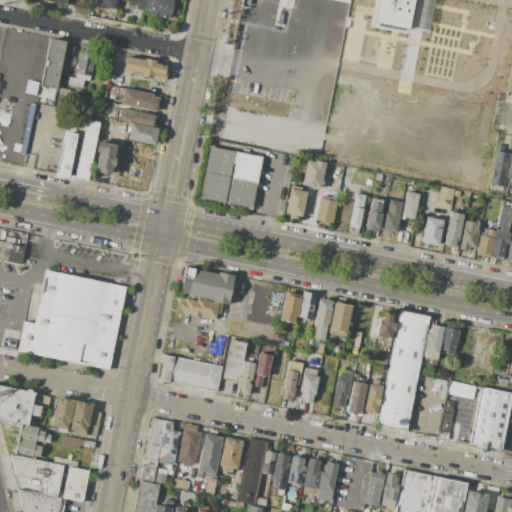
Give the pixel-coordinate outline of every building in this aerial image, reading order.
[(96,0),(114,0),(113,10),(95,6),(96,0)] [(172,0),(169,19),(149,14),(150,11),(136,8),(137,3),(133,1),(133,0),(172,0)] [(240,0),(305,0),(294,55),(232,43),(240,0)] [(376,0),(373,23),(409,28),(413,0),(376,0)] [(49,38),(65,41),(56,89),(40,86),(49,38)] [(79,52),(87,54),(86,61),(92,63),(89,80),(84,79),(81,91),(77,90),(77,88),(67,86),(69,76),(74,77),(79,52)] [(126,56),(145,60),(145,58),(155,60),(154,62),(167,65),(164,80),(123,71),(126,56)] [(118,86),(153,94),(153,96),(159,97),(156,112),(121,105),(122,99),(115,97),(118,86)] [(59,88),(70,89),(67,104),(57,102),(59,88)] [(120,108),(155,115),(153,126),(129,121),(118,119),(120,108)] [(86,120),(99,122),(87,180),(74,177),(86,120)] [(127,138),(128,132),(126,132),(129,121),(153,126),(157,127),(154,144),(127,138)] [(65,132),(76,134),(68,177),(57,175),(65,132)] [(116,145),(113,157),(115,158),(113,168),(111,168),(110,174),(95,171),(98,152),(96,151),(98,141),(116,145)] [(208,146),(262,156),(252,209),(198,199),(208,146)] [(496,150),(509,153),(501,190),(488,187),(496,150)] [(306,161),(315,163),(315,161),(324,163),(320,188),(308,186),(308,188),(301,187),(306,161)] [(440,187),(454,190),(450,206),(437,203),(440,187)] [(290,189),(306,192),(301,217),(285,213),(290,189)] [(405,191),(400,218),(414,221),(420,194),(405,191)] [(354,192),(365,194),(359,228),(348,226),(354,192)] [(320,198),(336,202),(331,223),(328,223),(327,225),(318,223),(318,220),(315,220),(320,198)] [(370,198),(382,201),(379,213),(382,213),(378,230),(364,228),(370,198)] [(401,202),(396,233),(380,230),(383,212),(386,212),(388,200),(401,202)] [(495,229),(500,230),(500,227),(496,226),(501,201),(511,202),(511,207),(507,231),(510,232),(507,245),(505,245),(502,260),(490,257),(495,231),(495,229)] [(449,212),(463,214),(457,242),(456,242),(455,247),(443,244),(449,212)] [(426,217),(443,220),(438,245),(421,242),(426,217)] [(464,219),(478,221),(477,230),(478,230),(475,247),(473,247),(473,249),(468,248),(467,250),(458,249),(464,219)] [(0,226),(0,261),(23,267),(30,233),(0,226)] [(479,235),(481,235),(483,228),(495,231),(490,257),(476,254),(475,254),(479,235)] [(185,266),(218,273),(218,272),(233,275),(227,305),(212,302),(212,300),(179,293),(185,266)] [(44,272),(124,287),(108,369),(17,352),(23,322),(34,324),(44,272)] [(251,280),(243,319),(265,324),(263,338),(225,331),(235,277),(251,280)] [(270,290),(284,293),(279,318),(265,315),(270,290)] [(285,291),(300,294),(296,316),(295,316),(294,324),(280,321),(285,291)] [(315,293),(310,320),(298,317),(302,291),(315,293)] [(218,303),(221,304),(219,313),(216,313),(215,317),(214,320),(207,318),(208,317),(201,315),(200,317),(189,315),(190,313),(182,311),(182,310),(179,310),(181,301),(184,302),(185,298),(195,301),(196,298),(218,303)] [(318,298),(333,301),(327,329),(326,329),(323,340),(313,338),(315,327),(313,326),(318,298)] [(334,302),(351,305),(345,337),(328,333),(334,302)] [(399,310),(429,317),(405,432),(375,426),(399,310)] [(383,311),(393,313),(391,321),(395,322),(391,339),(375,335),(379,318),(382,319),(383,311)] [(443,327),(437,359),(423,356),(427,333),(429,333),(431,325),(443,327)] [(445,325),(459,328),(454,353),(440,351),(445,325)] [(276,338),(284,340),(283,347),(275,345),(276,338)] [(310,339),(317,341),(316,344),(315,352),(308,350),(310,339)] [(229,340),(246,343),(242,362),(238,383),(222,380),(229,340)] [(316,344),(323,346),(321,353),(315,352),(316,344)] [(271,355),(267,376),(262,375),(254,374),(258,353),(271,355)] [(162,356),(221,367),(216,391),(158,381),(162,356)] [(289,360),(301,363),(300,373),(297,372),(287,370),(289,360)] [(250,390),(237,388),(238,383),(242,362),(255,364),(250,390)] [(303,368),(316,370),(315,376),(318,377),(314,396),(312,396),(311,405),(299,403),(300,399),(298,399),(303,368)] [(287,370),(297,372),(291,402),(280,400),(287,370)] [(262,375),(260,387),(252,386),(254,374),(262,375)] [(336,376),(351,379),(347,399),(345,398),(343,408),(330,405),(336,376)] [(369,384),(370,384),(371,379),(379,380),(378,385),(381,386),(377,407),(375,406),(373,415),(363,413),(369,384)] [(352,380),(367,383),(360,416),(352,415),(351,417),(345,415),(352,380)] [(0,384),(0,419),(27,424),(33,392),(0,384)] [(480,387),(511,393),(500,450),(469,444),(480,387)] [(33,393),(49,397),(47,408),(41,407),(32,405),(33,393)] [(56,397),(74,400),(69,423),(68,423),(66,433),(50,429),(56,397)] [(74,400),(92,403),(87,427),(86,427),(84,437),(68,434),(74,400)] [(32,405),(41,407),(39,417),(30,415),(32,405)] [(444,408),(452,409),(446,439),(438,437),(444,408)] [(93,410),(100,412),(96,435),(88,434),(93,410)] [(151,418),(173,422),(171,430),(163,428),(157,462),(153,482),(139,479),(151,418)] [(22,425),(37,428),(37,429),(45,431),(44,434),(50,435),(48,443),(35,440),(35,443),(19,439),(22,425)] [(199,432),(193,464),(188,463),(188,466),(181,465),(181,462),(175,461),(181,429),(187,430),(187,427),(195,428),(194,431),(199,432)] [(178,431),(180,432),(174,461),(172,461),(172,465),(157,462),(163,428),(171,430),(178,431)] [(222,437),(213,478),(196,474),(204,433),(222,437)] [(63,436),(83,440),(82,446),(78,446),(78,448),(61,445),(63,436)] [(241,441),(236,468),(232,468),(231,472),(226,472),(226,474),(221,473),(220,470),(221,465),(218,465),(223,437),(241,441)] [(249,438),(266,441),(265,450),(260,475),(254,503),(237,500),(249,438)] [(19,439),(35,443),(34,444),(43,446),(41,457),(32,455),(32,457),(16,453),(19,439)] [(83,440),(95,442),(94,449),(82,446),(83,440)] [(265,450),(275,452),(270,477),(260,475),(265,450)] [(275,452),(289,455),(287,463),(283,482),(281,489),(268,487),(270,477),(275,452)] [(9,454),(52,463),(63,465),(57,496),(38,492),(40,480),(15,475),(12,469),(9,454)] [(53,456),(67,459),(70,460),(77,461),(76,467),(68,466),(63,465),(52,463),(53,456)] [(291,456),(303,458),(302,466),(304,466),(301,485),(297,485),(296,490),(288,488),(289,483),(283,482),(287,463),(290,464),(291,456)] [(307,458),(320,461),(318,471),(315,488),(314,496),(303,494),(304,487),(302,486),(307,458)] [(325,462),(337,464),(333,491),(331,491),(329,501),(315,499),(317,488),(315,488),(318,471),(324,472),(325,462)] [(68,466),(76,467),(88,470),(82,501),(62,497),(68,466)] [(157,468),(166,469),(164,484),(154,482),(157,468)] [(370,471),(375,473),(376,470),(380,471),(380,473),(384,474),(380,495),(376,494),(374,502),(364,500),(370,471)] [(394,511),(402,471),(434,477),(427,511),(394,511)] [(386,472),(400,475),(394,507),(380,504),(386,472)] [(428,511),(435,477),(466,483),(460,511),(428,511)] [(174,478),(188,481),(187,489),(172,487),(174,478)] [(207,478),(215,480),(212,495),(204,493),(207,478)] [(132,511),(138,481),(158,484),(154,504),(152,511),(132,511)] [(17,488),(23,511),(62,511),(65,498),(17,488)] [(462,511),(467,490),(487,495),(483,511),(462,511)] [(493,511),(496,496),(511,499),(509,508),(511,509),(511,511),(493,511)] [(256,497),(265,499),(264,506),(255,504),(256,497)] [(218,498),(226,500),(224,511),(219,511),(215,511),(218,498)] [(227,500),(243,502),(242,508),(226,505),(227,500)]
